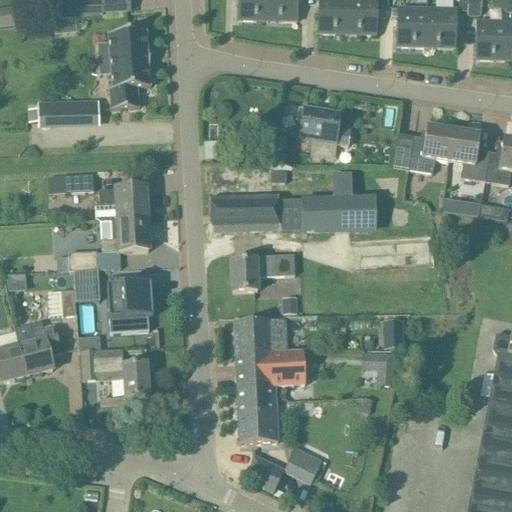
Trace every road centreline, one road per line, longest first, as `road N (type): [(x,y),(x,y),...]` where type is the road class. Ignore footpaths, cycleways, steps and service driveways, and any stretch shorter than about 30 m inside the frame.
road 1 (unclassified): [(196,485),(202,434),(185,60)]
road 2 (residential): [(511,106),(185,60)]
road 3 (tertiary): [(122,458),(0,444)]
